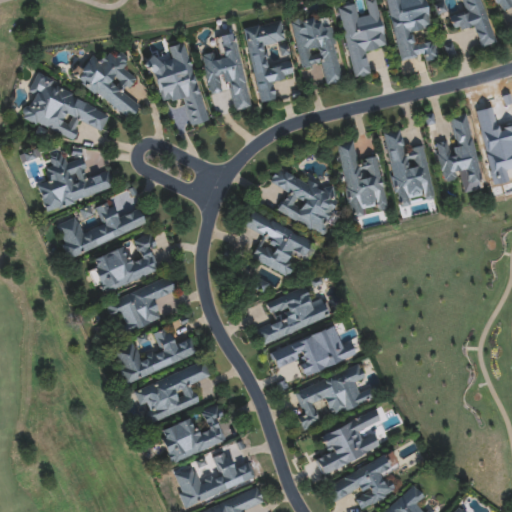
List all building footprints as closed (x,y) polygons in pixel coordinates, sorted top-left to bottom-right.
[(364,0),(375,0),(385,49),(366,53),(370,75),(352,79),(337,5),(364,0)] [(397,64),(385,0),(424,0),(430,28),(411,32),(414,44),(434,40),(437,57),(397,64)] [(479,0),(494,44),(478,49),(471,27),(452,33),(447,17),(464,12),(460,0),(479,0)] [(511,0),(511,6),(500,14),(491,0),(511,0)] [(324,86),(320,66),(299,70),(290,21),(319,15),(321,23),(331,21),(342,82),(324,86)] [(242,29),(281,21),(285,42),(264,47),(268,67),(290,62),(293,76),(272,80),(276,100),(258,104),(242,29)] [(250,108),(233,112),(228,90),(208,95),(199,56),(218,52),(215,39),(233,35),(250,108)] [(183,43),(207,122),(190,127),(181,98),(159,104),(146,61),(165,56),(163,50),(183,43)] [(129,119),(74,83),(91,57),(100,63),(106,53),(113,58),(117,53),(127,59),(120,69),(134,78),(123,95),(138,105),(129,119)] [(73,139),(20,121),(36,75),(53,81),(50,90),(109,111),(101,132),(78,124),(73,139)] [(468,110),(489,187),(502,183),(498,167),(511,163),(511,132),(509,122),(494,126),(488,105),(468,110)] [(441,183),(434,143),(450,140),(446,118),(467,114),(480,188),(462,191),(460,180),(441,183)] [(423,146),(433,201),(396,208),(382,133),(399,130),(403,150),(423,146)] [(334,145),(353,141),(357,161),(376,157),(387,210),(349,217),(334,145)] [(114,190),(44,212),(35,185),(46,181),(42,170),(51,168),(48,158),(61,153),(65,164),(81,159),(87,177),(107,171),(114,190)] [(275,213),(285,194),(268,184),(277,166),(333,197),(328,208),(337,212),(322,238),(275,213)] [(144,228),(65,258),(53,227),(75,218),(81,232),(100,225),(94,208),(109,203),(114,218),(137,209),(144,228)] [(250,261),(260,237),(242,228),(249,213),(312,240),(303,260),(292,255),(283,275),(250,261)] [(98,296),(86,269),(93,267),(90,260),(120,248),(126,263),(138,258),(131,241),(149,234),(155,248),(148,251),(157,272),(98,296)] [(161,319),(125,333),(120,319),(110,322),(103,303),(168,278),(174,294),(154,301),(161,319)] [(328,320),(260,345),(254,330),(282,320),(279,311),(269,314),(264,302),(304,288),(309,304),(320,300),(328,320)] [(196,357),(123,384),(111,351),(133,343),(139,360),(159,352),(152,334),(166,329),(172,346),(189,339),(196,357)] [(267,355),(272,368),(292,360),(300,380),(352,359),(344,345),(337,348),(330,329),(267,355)] [(197,405),(145,426),(131,391),(202,362),(209,378),(190,386),(197,405)] [(294,391),(358,365),(364,380),(356,383),(359,392),(369,388),(374,400),(331,417),(324,400),(312,405),(319,424),(301,431),(296,418),(304,415),(294,391)] [(224,444),(169,465),(156,431),(189,419),(194,434),(205,429),(199,412),(216,405),(222,420),(215,422),(224,444)] [(379,450),(320,475),(312,458),(324,453),(317,435),(373,411),(378,422),(359,430),(364,442),(374,437),(379,450)] [(254,480),(183,508),(170,476),(192,468),(198,484),(218,477),(211,459),(228,452),(234,469),(248,463),(254,480)] [(322,486),(389,453),(397,469),(386,475),(395,493),(361,510),(352,494),(331,504),(322,486)] [(381,511),(412,486),(423,499),(418,504),(424,511),(381,511)] [(196,511),(256,488),(263,504),(243,511),(196,511)]
